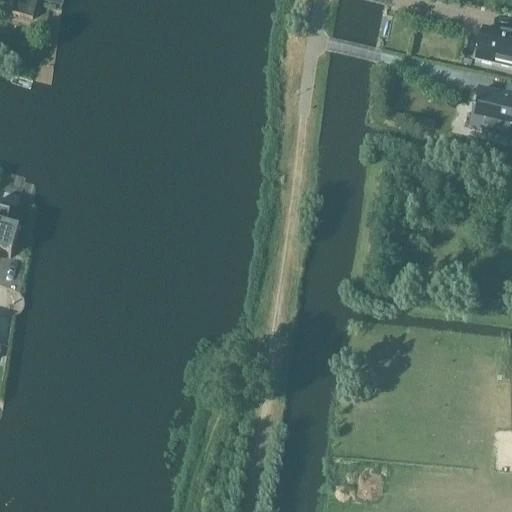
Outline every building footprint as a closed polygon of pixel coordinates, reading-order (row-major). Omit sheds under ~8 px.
[(16,0),(12,16),(32,22),(38,0),(16,0)] [(511,35),(484,29),(477,64),(511,72),(511,35)] [(473,114),(469,131),(481,133),(511,140),(511,101),(479,94),(479,93),(478,93),(474,109),(472,109),(471,113),(473,114)] [(0,213),(0,256),(9,259),(9,260),(10,260),(18,233),(17,233),(22,213),(2,208),(1,213),(0,213)] [(415,226),(412,245),(427,248),(431,229),(415,226)]
